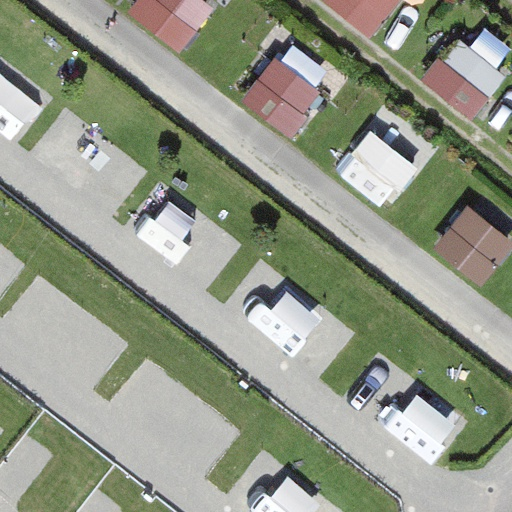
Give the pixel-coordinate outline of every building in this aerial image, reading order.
[(141,0),(134,9),(185,51),(221,8),(211,0),(141,0)] [(329,0),(378,37),(406,0),(329,0)] [(476,120),(511,79),(511,74),(466,33),(427,77),(476,120)] [(291,39),(247,100),(295,134),(338,73),(291,39)] [(385,204),(423,169),(380,124),(342,159),(385,204)] [(511,227),(479,198),(438,243),(483,283),(511,251),(511,227)] [(0,332),(23,349),(58,300),(6,262),(0,271),(0,332)] [(166,383),(153,401),(196,433),(210,414),(166,383)] [(363,470),(401,424),(352,384),(314,430),(363,470)] [(251,458),(231,491),(264,511),(284,478),(251,458)]
